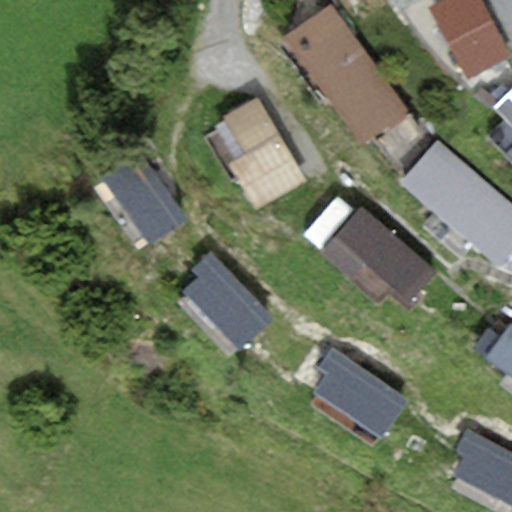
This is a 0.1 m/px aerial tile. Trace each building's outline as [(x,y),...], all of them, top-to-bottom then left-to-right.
[(483,0),(437,0),(431,3),(466,74),(510,53),(483,0)] [(338,11),(289,43),(357,147),(407,114),(338,11)] [(511,90),(494,108),(511,126),(511,90)] [(260,97),(223,118),(268,194),(304,173),(260,97)] [(511,257),(511,204),(436,138),(398,182),(500,271),(511,257)] [(138,150),(98,177),(143,243),(184,216),(138,150)] [(438,269),(362,207),(324,254),(400,315),(438,269)] [(272,317),(221,265),(189,295),(240,348),(272,317)] [(511,327),(488,362),(511,379),(511,327)] [(405,399),(343,356),(316,394),(378,437),(405,399)] [(511,454),(477,437),(458,477),(511,502),(511,454)]
